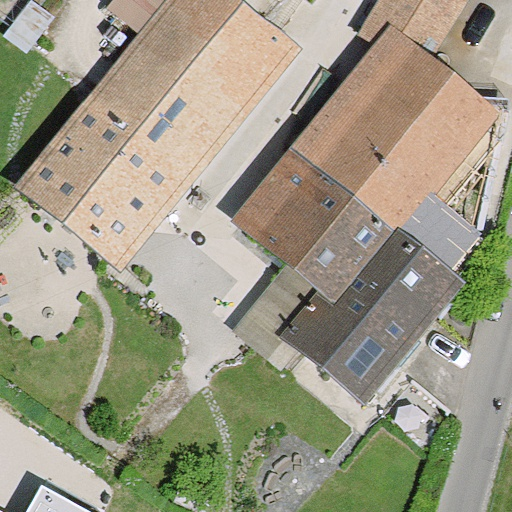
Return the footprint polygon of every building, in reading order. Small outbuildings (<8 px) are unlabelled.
[(281,49),(221,0),(184,0),(97,106),(182,174),(281,49)] [(396,51),(423,68),(465,0),(390,0),(369,35),(396,51)] [(396,51),(306,164),(385,230),(419,188),(412,182),(440,148),(450,156),(484,115),(423,68),(396,51)] [(182,174),(97,106),(31,191),(111,259),(182,174)] [(463,167),(450,156),(440,148),(412,182),(419,188),(385,230),(440,276),(476,232),(436,201),(463,167)] [(385,230),(306,164),(273,206),(289,221),(270,246),(331,299),(296,346),(364,402),(456,289),(440,276),(385,230)]
